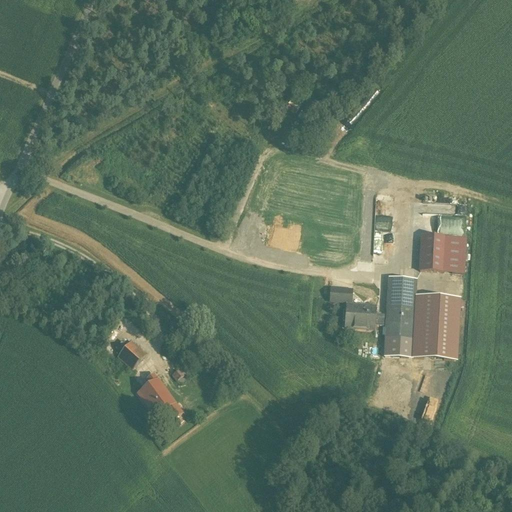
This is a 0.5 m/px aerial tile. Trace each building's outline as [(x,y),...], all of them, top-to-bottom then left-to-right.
[(466,241),(421,238),(419,274),(464,276),(466,241)] [(417,282),(388,280),(386,317),(375,316),(376,308),(351,306),(344,306),(342,333),(375,334),(375,330),(386,331),(385,340),(412,341),(414,341),(416,298),(417,282)] [(352,291),(330,291),(329,305),(344,306),(351,306),(352,291)] [(461,300),(416,298),(414,341),(412,341),(411,361),(458,364),(461,300)] [(148,356),(132,343),(118,359),(134,373),(148,356)] [(186,416),(157,373),(146,380),(151,388),(138,397),(156,424),(169,415),(175,424),(186,416)]
